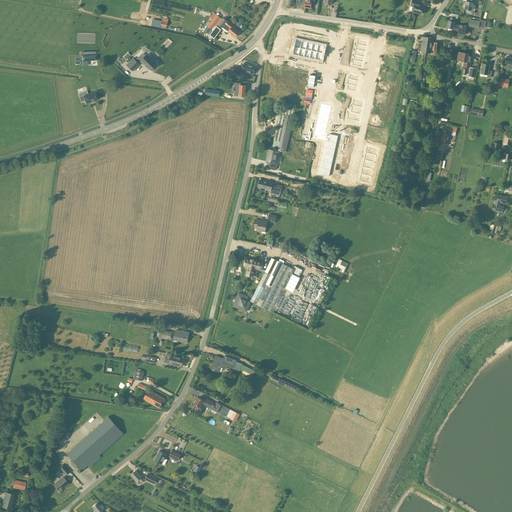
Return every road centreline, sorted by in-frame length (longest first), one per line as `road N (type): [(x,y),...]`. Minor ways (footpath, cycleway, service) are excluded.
road 1 (unclassified): [(66,511),(150,440),(193,375),(249,162),(257,37)]
road 2 (tertiary): [(0,162),(142,113),(257,37)]
road 3 (unclassified): [(358,511),(436,353),(458,325),(511,292)]
road 4 (residential): [(385,28),(353,174)]
